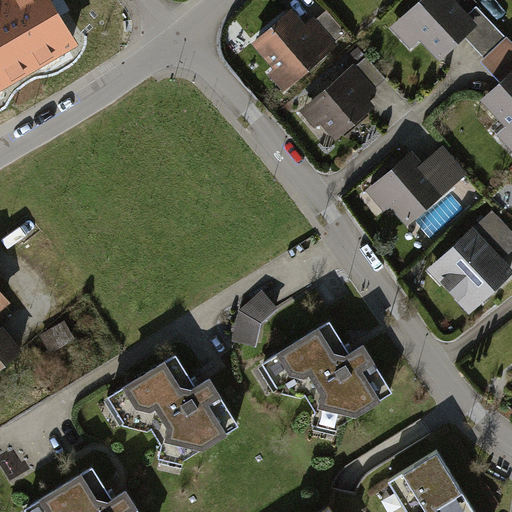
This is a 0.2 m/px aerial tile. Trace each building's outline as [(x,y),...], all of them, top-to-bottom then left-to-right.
[(51,0),(0,0),(0,92),(79,46),(51,0)] [(476,25),(453,0),(423,0),(393,27),(410,46),(420,37),(440,59),(476,25)] [(479,25),(466,38),(485,58),(506,37),(477,6),(469,14),(479,25)] [(293,11),(253,44),(275,70),(270,75),(283,90),(336,46),(314,20),(306,27),(293,11)] [(327,11),(317,20),(335,41),(345,33),(327,11)] [(511,42),(508,39),(483,63),(502,82),(511,72),(511,42)] [(367,57),(357,66),(376,88),(386,79),(367,57)] [(376,91),(354,66),(301,111),(315,127),(321,122),(335,139),(373,107),(366,100),(376,91)] [(511,75),(483,102),(507,128),(500,135),(511,148),(511,75)] [(391,205),(408,225),(467,174),(444,147),(423,165),(412,152),(367,191),(384,210),(391,205)] [(511,230),(493,211),(474,228),(504,259),(511,251),(511,230)] [(430,270),(469,312),(511,273),(511,271),(474,230),(430,270)] [(241,307),(232,336),(255,340),(262,318),(277,302),(265,289),(241,307)] [(0,365),(19,351),(0,326),(0,309),(9,302),(0,290),(0,365)] [(329,315),(263,354),(276,387),(299,382),(314,408),(347,417),(393,387),(361,338),(348,345),(329,315)] [(172,352),(108,391),(124,414),(146,417),(160,446),(191,451),(236,417),(203,372),(186,378),(172,352)] [(476,511),(435,447),(386,478),(407,511),(476,511)] [(88,463),(26,499),(33,511),(138,511),(123,483),(106,489),(88,463)]
